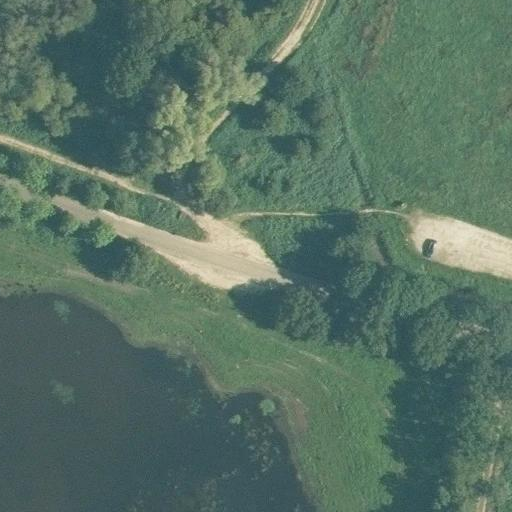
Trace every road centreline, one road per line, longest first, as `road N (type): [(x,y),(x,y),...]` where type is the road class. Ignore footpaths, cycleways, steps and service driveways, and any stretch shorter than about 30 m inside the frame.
road 1 (unclassified): [(511,343),(253,272),(0,184)]
road 2 (track): [(315,0),(288,47),(185,158),(177,190)]
road 3 (track): [(511,362),(478,511)]
